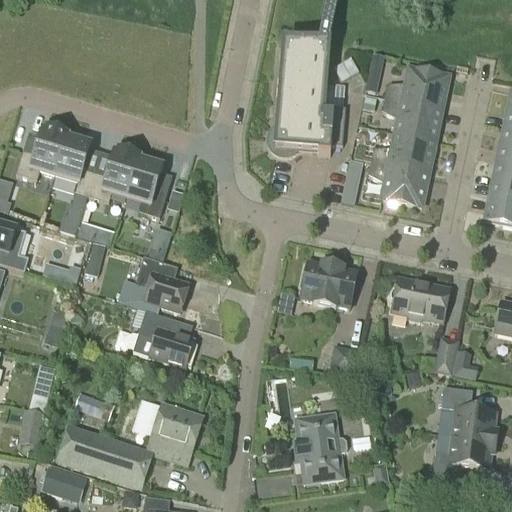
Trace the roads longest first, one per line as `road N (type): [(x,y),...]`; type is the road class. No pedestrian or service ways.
road 1 (residential): [(228,511),(276,218)]
road 2 (residential): [(0,104),(47,100),(196,147)]
road 3 (residential): [(445,252),(481,68)]
road 4 (residential): [(276,218),(445,252)]
road 5 (residential): [(217,154),(248,0)]
road 6 (unclassified): [(196,147),(198,0)]
